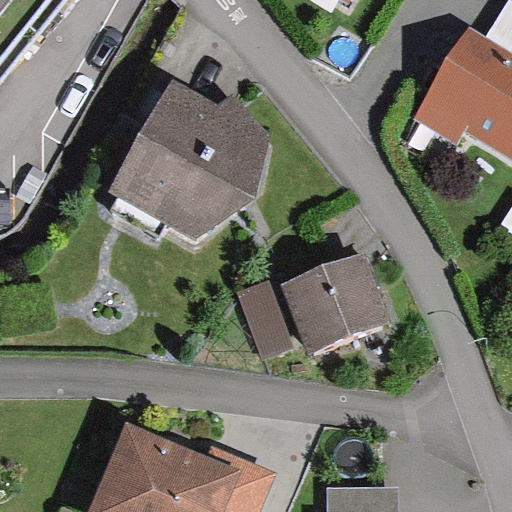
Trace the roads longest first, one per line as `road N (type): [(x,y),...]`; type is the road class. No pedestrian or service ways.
road 1 (residential): [(218,0),(341,139),(409,242),(487,427)]
road 2 (residential): [(487,427),(149,381),(0,376)]
